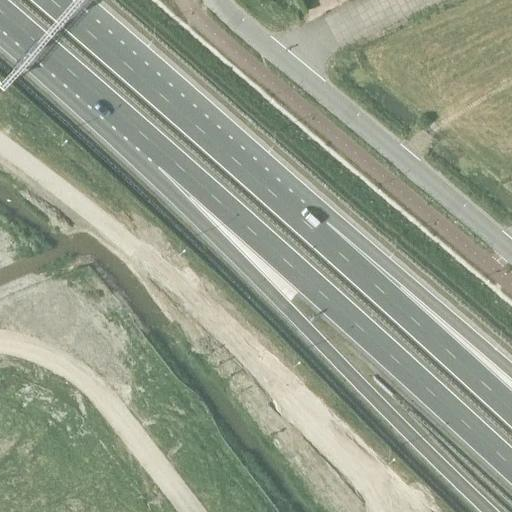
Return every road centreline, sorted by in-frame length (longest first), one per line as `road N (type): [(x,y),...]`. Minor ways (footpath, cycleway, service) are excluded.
road 1 (trunk): [(169,155),(284,306),(489,511)]
road 2 (trunk): [(169,155),(511,466)]
road 3 (unclassified): [(511,258),(215,0)]
road 4 (trunk): [(318,237),(44,0)]
road 5 (trunk): [(511,409),(318,237)]
road 6 (trunk): [(511,384),(318,237)]
road 7 (trunk): [(0,10),(169,155)]
